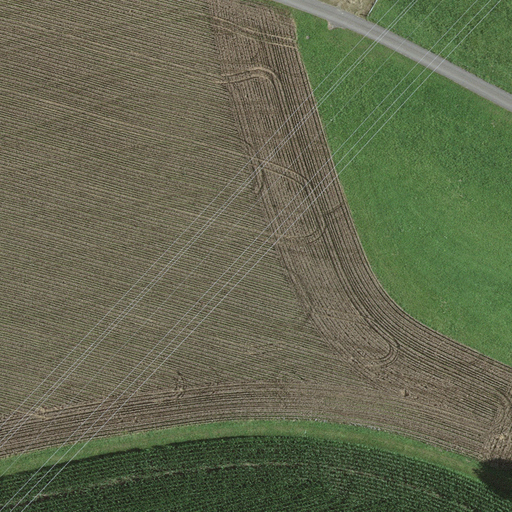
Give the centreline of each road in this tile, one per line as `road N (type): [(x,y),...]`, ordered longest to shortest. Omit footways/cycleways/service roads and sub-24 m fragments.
road 1 (track): [(0,468),(150,439),(281,429),(379,444),(462,469),(511,495)]
road 2 (unclassified): [(511,103),(297,0)]
